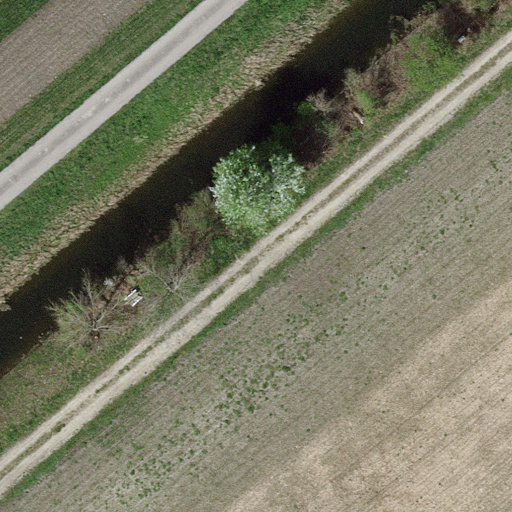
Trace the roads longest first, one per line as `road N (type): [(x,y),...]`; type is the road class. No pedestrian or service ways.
road 1 (track): [(0,486),(511,58)]
road 2 (track): [(245,0),(0,207)]
